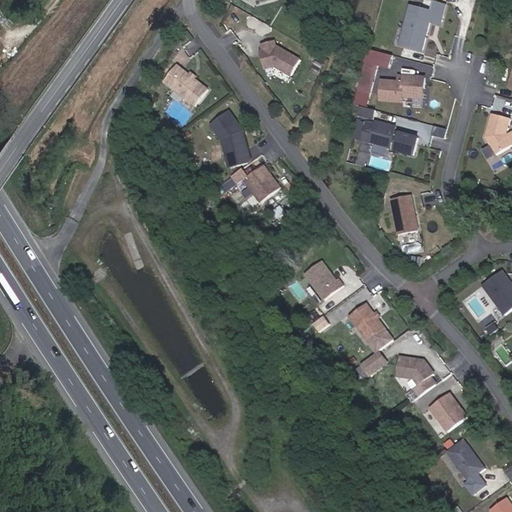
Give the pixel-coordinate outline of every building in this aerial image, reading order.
[(445,4),(434,1),(432,11),(411,5),(401,44),(422,50),(430,22),(439,24),(445,4)] [(407,20),(401,18),(394,42),(401,44),(407,20)] [(291,76),(300,60),(278,48),(276,48),(274,41),(261,45),(263,52),(261,52),(262,56),(261,58),(264,69),(274,67),(291,76)] [(363,67),(387,74),(392,56),(368,49),(363,67)] [(163,82),(195,107),(208,90),(176,65),(163,82)] [(422,100),(424,81),(402,78),(401,85),(397,84),(381,82),(379,102),(401,104),(401,97),(422,100)] [(357,115),(373,119),(375,111),(360,107),(357,115)] [(229,113),(211,126),(222,141),(229,168),(247,163),(240,136),(236,131),(240,128),(229,113)] [(510,119),(492,114),(486,137),(496,155),(511,145),(511,144),(506,135),(510,119)] [(356,140),(361,120),(357,119),(352,139),(356,140)] [(375,127),(366,124),(359,153),(368,156),(371,144),(389,149),(391,142),(397,143),(394,152),(413,156),(417,139),(399,134),(398,137),(393,135),(394,129),(376,124),(375,127)] [(248,177),(242,169),(232,177),(238,185),(244,180),(261,203),(281,188),(264,165),(248,177)] [(411,196),(391,200),(398,236),(418,232),(411,196)] [(322,262),(305,275),(324,301),(344,286),(339,280),(337,281),(322,262)] [(508,278),(502,270),(482,285),(505,315),(511,309),(511,288),(505,279),(508,278)] [(366,304),(349,317),(368,342),(385,329),(366,304)] [(332,323),(326,315),(316,322),(322,330),(332,323)] [(487,330),(491,335),(498,329),(495,324),(487,330)] [(362,364),(370,375),(387,362),(379,351),(362,364)] [(418,360),(399,357),(396,376),(414,378),(419,385),(414,388),(420,396),(436,384),(430,377),(434,374),(424,361),(421,361),(421,362),(417,361),(418,360)] [(420,396),(414,388),(407,394),(412,402),(420,396)] [(430,408),(448,432),(468,417),(450,393),(430,408)] [(447,452),(469,481),(486,469),(464,439),(447,452)] [(486,488),(479,494),(483,499),(490,493),(486,488)] [(491,511),(492,511),(511,511),(511,504),(507,498),(491,511)]
